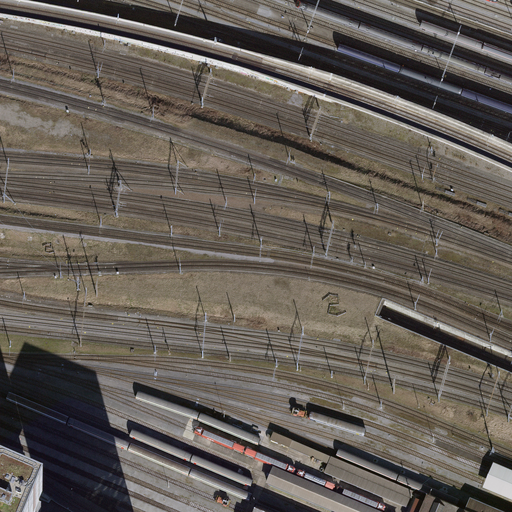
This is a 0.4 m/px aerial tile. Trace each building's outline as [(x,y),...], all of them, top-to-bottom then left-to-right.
[(326,465),(329,459),(273,435),(271,441),(326,465)] [(322,474),(403,508),(405,504),(410,493),(329,459),(326,465),(324,470),(322,474)] [(484,493),(511,504),(511,475),(495,468),(493,474),(488,485),(484,493)] [(263,485),(326,511),(373,511),(271,469),(267,477),(263,485)] [(0,511),(39,511),(43,503),(0,485),(0,511)] [(454,511),(428,501),(426,506),(416,501),(413,508),(411,511),(270,511),(257,506),(254,511),(454,511)]
